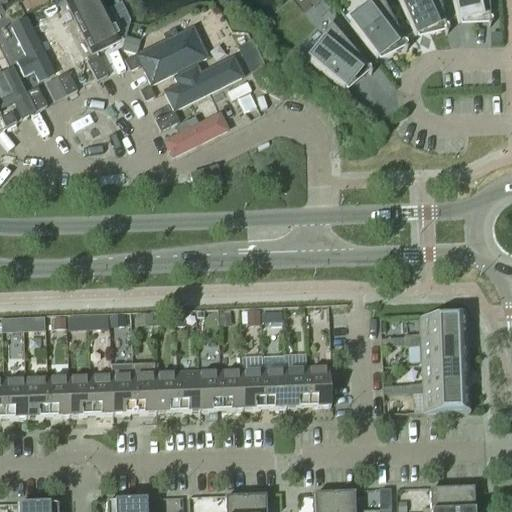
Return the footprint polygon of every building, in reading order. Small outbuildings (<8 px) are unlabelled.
[(117,48),(93,0),(69,0),(69,1),(97,57),(117,48)] [(406,52),(379,0),(372,0),(372,1),(368,4),(365,9),(362,13),(360,18),(349,27),(375,62),(400,43),(405,53),(406,52)] [(446,37),(436,0),(396,0),(414,39),(442,26),(445,37),(446,37)] [(489,30),(487,0),(451,0),(456,25),(487,19),(488,30),(489,30)] [(83,64),(54,7),(34,17),(62,74),(83,64)] [(52,80),(24,23),(4,33),(32,90),(52,80)] [(371,77),(329,28),(328,28),(329,30),(326,34),(323,38),(321,43),(319,48),(318,54),(309,65),(343,93),(362,69),(370,77),(371,77)] [(189,31),(134,58),(146,83),(202,56),(189,31)] [(21,96),(0,53),(0,104),(1,106),(21,96)] [(139,70),(133,59),(123,64),(129,75),(139,70)] [(106,79),(97,60),(86,66),(96,85),(106,79)] [(208,65),(152,92),(164,117),(220,90),(208,65)] [(76,95),(66,75),(56,81),(65,100),(76,95)] [(154,100),(148,90),(139,94),(144,105),(154,100)] [(46,110),(36,91),(25,96),(35,115),(46,110)] [(226,103),(171,131),(183,155),(238,128),(226,103)] [(15,125),(10,115),(0,120),(0,121),(4,130),(15,125)] [(178,126),(173,115),(154,125),(159,136),(178,126)] [(466,344),(466,319),(419,320),(420,340),(401,342),(402,350),(420,350),(420,345),(466,344)] [(402,350),(401,342),(380,343),(380,350),(402,350)] [(467,368),(466,344),(420,345),(420,350),(421,369),(467,368)] [(133,419),(155,418),(154,377),(153,367),(131,368),(132,377),(133,419)] [(112,420),(133,419),(132,377),(131,368),(110,369),(110,379),(112,420)] [(468,391),(467,368),(421,369),(421,388),(421,393),(468,391)] [(329,412),(328,371),(305,372),(307,412),(329,412)] [(285,413),(283,372),(262,373),(263,414),(285,413)] [(307,412),(305,372),(283,372),(285,413),(307,412)] [(263,414),(262,373),(240,374),(242,415),(263,414)] [(242,415),(240,374),(218,375),(220,416),(242,415)] [(220,416),(218,375),(197,376),(199,416),(220,416)] [(177,417),(175,376),(154,377),(155,418),(177,417)] [(199,416),(197,376),(175,376),(177,417),(199,416)] [(110,379),(89,380),(90,421),(112,420),(110,379)] [(90,421),(89,380),(67,381),(69,421),(90,421)] [(47,422),(46,381),(24,382),(25,423),(47,422)] [(69,421),(67,381),(46,381),(47,422),(69,421)] [(25,423),(24,382),(2,383),(4,424),(25,423)] [(469,416),(468,391),(421,393),(421,388),(403,390),(404,398),(422,398),(422,418),(469,416)] [(404,398),(403,390),(381,391),(382,398),(404,398)] [(473,511),(473,496),(473,493),(428,494),(428,511),(473,511)] [(353,511),(353,498),(354,498),(354,497),(312,499),(312,511),(353,511)] [(264,511),(264,501),(223,502),(223,503),(224,503),(224,511),(264,511)]
